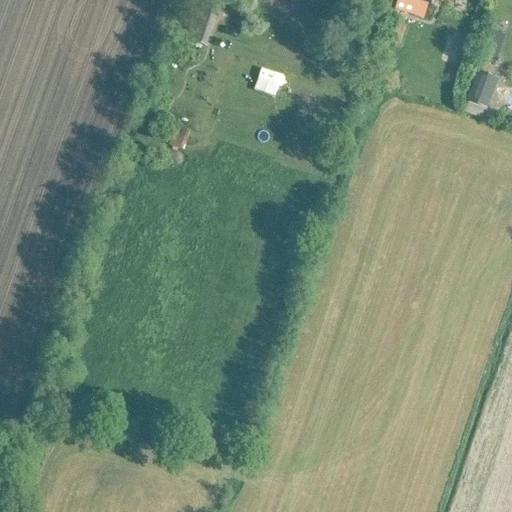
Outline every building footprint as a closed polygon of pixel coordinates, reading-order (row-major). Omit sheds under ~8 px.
[(398,0),(395,12),(425,21),(429,8),(431,0),(398,0)] [(205,48),(218,11),(198,4),(186,42),(205,48)] [(387,19),(381,41),(399,46),(405,25),(387,19)] [(510,24),(501,21),(497,30),(506,33),(510,24)] [(487,112),(497,81),(478,75),(464,114),(480,119),(483,111),(487,112)] [(168,146),(179,150),(185,131),(174,127),(168,146)]
